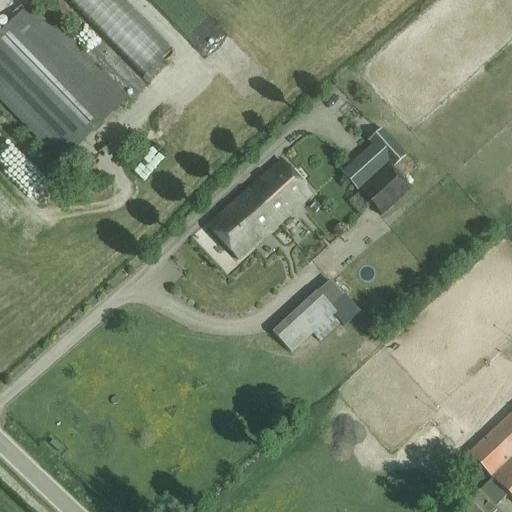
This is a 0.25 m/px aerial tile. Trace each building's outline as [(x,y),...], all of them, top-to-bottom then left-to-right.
[(158,63),(111,0),(102,0),(84,13),(134,81),(158,63)] [(230,58),(237,52),(185,0),(153,0),(218,65),(227,55),(230,58)] [(0,100),(60,163),(125,101),(32,4),(0,35),(0,100)] [(0,130),(0,217),(30,252),(73,216),(0,130)] [(411,189),(392,169),(405,157),(382,131),(368,143),(372,146),(341,174),(380,217),(411,189)] [(247,192),(277,225),(309,196),(281,162),(247,192)] [(277,225),(247,192),(207,228),(237,262),(277,225)] [(272,334),(290,354),(348,302),(329,281),(272,334)] [(495,511),(492,509),(507,495),(511,500),(511,412),(468,455),(493,481),(478,494),(477,494),(458,511),(495,511)] [(63,445),(57,440),(53,444),(59,449),(63,445)]
